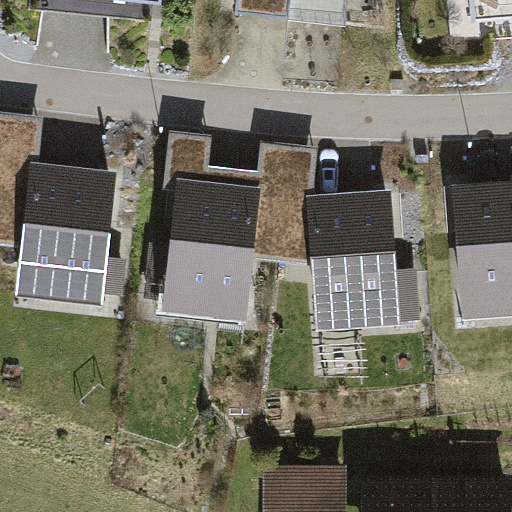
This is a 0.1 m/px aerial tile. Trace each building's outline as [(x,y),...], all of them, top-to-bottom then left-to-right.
[(162,0),(38,0),(38,8),(160,21),(162,0)] [(347,0),(236,0),(235,11),(344,25),(347,0)] [(511,0),(472,0),(476,40),(511,37),(511,0)] [(112,170),(32,162),(20,290),(100,297),(112,170)] [(261,184),(177,173),(160,311),(244,321),(261,184)] [(511,177),(455,182),(465,315),(511,311),(511,177)] [(389,191),(306,194),(310,322),(394,319),(389,191)] [(343,511),(344,466),(261,465),(260,511),(343,511)] [(511,511),(511,465),(367,465),(366,511),(511,511)]
